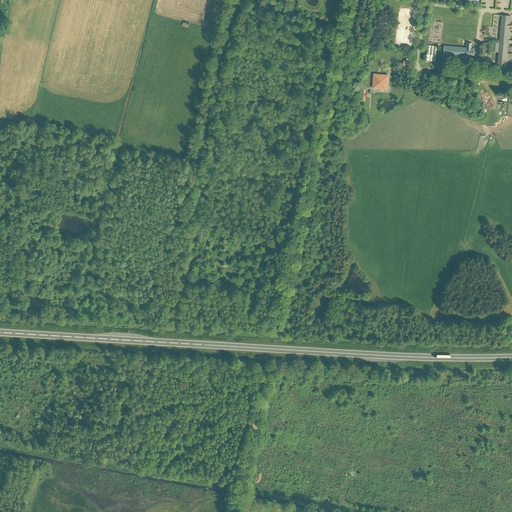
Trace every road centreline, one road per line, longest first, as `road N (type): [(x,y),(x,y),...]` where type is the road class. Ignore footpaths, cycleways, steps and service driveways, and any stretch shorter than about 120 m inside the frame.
road 1 (trunk): [(511,357),(0,332)]
road 2 (track): [(353,0),(279,323)]
road 3 (track): [(511,12),(429,7),(417,60),(427,72),(511,86)]
